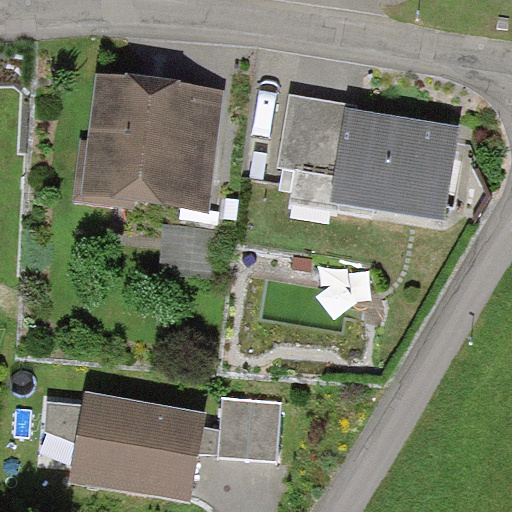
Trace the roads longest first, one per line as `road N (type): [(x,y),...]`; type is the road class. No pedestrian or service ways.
road 1 (unclassified): [(0,22),(241,22),(511,71)]
road 2 (residential): [(337,511),(511,219)]
